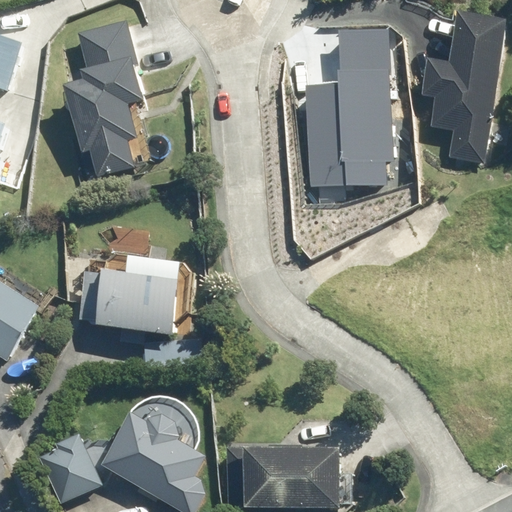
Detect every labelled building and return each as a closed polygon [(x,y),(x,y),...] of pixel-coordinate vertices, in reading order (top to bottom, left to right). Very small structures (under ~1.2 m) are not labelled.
[(491,162),(511,70),(511,21),(478,13),(465,67),(445,62),(437,98),(449,100),(443,129),(464,134),(459,155),(491,162)] [(136,25),(88,36),(100,86),(82,90),(95,150),(78,154),(86,188),(162,171),(147,107),(165,103),(155,61),(145,63),(136,25)] [(305,83),(308,187),(388,185),(387,162),(393,162),(389,29),(341,30),(342,82),(305,83)] [(0,204),(4,206),(19,164),(13,162),(25,130),(6,123),(33,46),(0,34),(0,204)] [(107,327),(107,335),(182,343),(188,292),(90,279),(85,324),(107,327)] [(0,355),(14,364),(45,313),(1,286),(0,287),(0,355)] [(209,344),(154,345),(155,364),(210,362),(209,344)] [(197,486),(207,467),(177,451),(179,446),(181,443),(180,439),(179,436),(177,434),(174,431),(170,431),(166,431),(163,433),(161,436),(152,452),(140,445),(133,457),(126,453),(115,471),(187,511),(201,511),(207,502),(207,498),(206,493),(203,490),(199,487),(197,486)] [(70,458),(52,466),(68,506),(105,490),(86,445),(68,452),(70,458)] [(237,454),(236,511),(354,511),(354,454),(237,454)]
